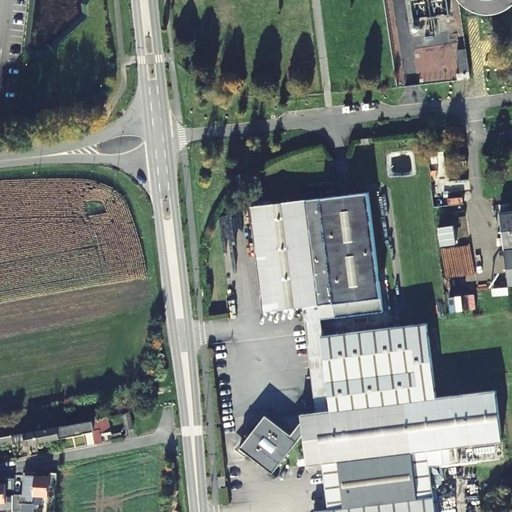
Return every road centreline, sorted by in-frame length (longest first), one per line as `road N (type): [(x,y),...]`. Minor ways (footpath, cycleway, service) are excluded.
road 1 (unclassified): [(511,99),(167,139)]
road 2 (secondary): [(192,431),(167,139)]
road 3 (secondary): [(151,150),(192,431)]
road 4 (residential): [(0,469),(162,436)]
road 5 (secondary): [(167,139),(152,0)]
road 6 (secondary): [(135,0),(148,132)]
